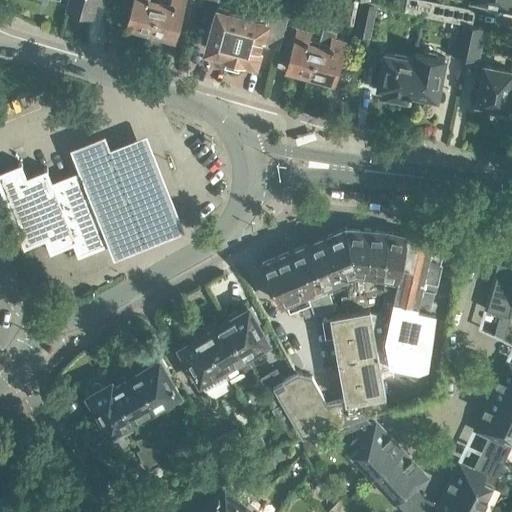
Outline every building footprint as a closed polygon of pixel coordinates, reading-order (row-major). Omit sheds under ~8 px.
[(68,0),(67,6),(92,13),(96,1),(100,2),(100,0),(68,0)] [(132,0),(126,24),(151,31),(159,0),(132,0)] [(171,0),(171,1),(166,0),(159,0),(151,31),(175,37),(185,0),(171,0)] [(279,47),(289,13),(292,0),(199,0),(199,2),(218,8),(207,46),(255,60),(260,42),(279,47)] [(306,0),(292,0),(289,13),(302,17),(306,0)] [(361,0),(358,0),(346,0),(343,22),(356,25),(361,0)] [(427,0),(406,0),(404,12),(460,23),(461,22),(472,24),(475,10),(427,0)] [(511,0),(488,0),(499,2),(499,3),(499,4),(500,6),(500,7),(501,8),(503,9),(504,10),(505,10),(507,9),(508,9),(510,8),(510,7),(511,6),(511,5),(511,0)] [(371,37),(378,5),(362,1),(356,34),(371,37)] [(473,24),(472,24),(461,22),(460,23),(454,55),(466,57),(473,24)] [(485,26),(473,24),(466,57),(478,60),(485,26)] [(287,67),(311,74),(320,41),(310,38),(311,31),(298,28),(287,67)] [(323,29),(320,41),(311,74),(334,81),(345,42),(331,39),(333,32),(323,29)] [(406,98),(407,93),(416,51),(413,51),(412,58),(385,52),(378,86),(385,88),(384,93),(406,98)] [(445,57),(416,51),(407,93),(410,94),(410,92),(430,96),(430,95),(438,96),(445,57)] [(477,105),(479,110),(486,112),(490,107),(492,107),(493,104),(511,108),(511,106),(511,86),(510,86),(511,77),(511,69),(484,65),(483,67),(476,66),(474,78),(481,79),(477,105)] [(108,243),(115,258),(185,231),(147,134),(111,149),(106,135),(72,149),(79,170),(83,168),(112,242),(108,243)] [(79,255),(108,243),(112,242),(83,168),(79,170),(53,180),(47,167),(27,175),(22,161),(0,170),(0,184),(24,246),(45,237),(51,251),(73,242),(79,255)] [(346,227),(328,235),(348,282),(350,294),(342,295),(344,307),(358,305),(357,293),(359,291),(359,274),(357,267),(347,227),(346,227)] [(349,227),(347,227),(357,267),(359,274),(359,291),(362,292),(364,304),(372,302),(371,289),(370,278),(371,269),(368,233),(362,232),(349,228),(349,227)] [(373,233),(368,233),(371,269),(370,278),(371,289),(372,302),(378,301),(380,289),(383,287),(382,287),(387,231),(386,231),(373,233)] [(386,290),(382,310),(390,312),(395,290),(396,285),(408,236),(388,231),(387,231),(382,287),(383,287),(386,290)] [(328,235),(308,244),(328,290),(348,282),(328,235)] [(382,312),(372,310),(381,365),(389,363),(418,369),(428,366),(432,336),(436,312),(435,311),(437,303),(432,302),(436,283),(438,284),(443,263),(441,263),(445,245),(432,242),(432,241),(408,236),(396,285),(395,290),(390,312),(382,310),(382,312)] [(308,244),(289,251),(315,314),(336,308),(328,290),(308,244)] [(289,251),(263,262),(279,302),(286,299),(290,310),(303,305),(307,317),(315,314),(289,251)] [(511,264),(498,260),(495,271),(498,272),(487,309),(501,313),(495,334),(504,338),(511,309),(511,264)] [(226,320),(250,359),(270,348),(252,315),(255,313),(251,306),(239,312),(236,311),(228,315),(226,319),(226,320)] [(333,315),(324,317),(327,334),(336,332),(348,399),(347,399),(347,401),(386,394),(381,365),(372,310),(371,308),(333,315)] [(204,332),(202,333),(228,377),(241,369),(239,366),(250,359),(226,320),(216,325),(212,324),(205,329),(204,332)] [(205,389),(228,377),(202,333),(201,334),(197,333),(189,338),(188,342),(177,348),(200,386),(202,385),(205,389)] [(137,370),(161,411),(183,399),(166,369),(168,369),(161,357),(150,363),(146,362),(138,367),(137,370)] [(511,359),(507,357),(490,393),(511,403),(511,359)] [(114,383),(138,424),(161,411),(137,370),(127,376),(123,375),(115,380),(114,383)] [(283,379),(274,383),(303,437),(329,428),(333,427),(353,420),(355,420),(366,416),(389,408),(388,406),(386,394),(347,401),(347,399),(327,402),(311,375),(296,372),(283,379)] [(126,430),(138,424),(114,383),(113,384),(110,380),(101,386),(100,385),(98,383),(96,382),(93,383),(91,385),(90,387),(90,390),(91,392),(87,393),(114,438),(127,431),(126,430)] [(488,437),(482,451),(503,462),(511,442),(511,403),(490,393),(472,429),(488,437)] [(333,427),(329,428),(371,472),(373,475),(399,452),(402,449),(404,447),(398,440),(377,418),(371,422),(366,416),(355,420),(353,420),(333,427)] [(164,421),(159,424),(166,435),(171,433),(164,421)] [(234,427),(224,433),(235,452),(237,451),(241,458),(249,453),(234,427)] [(224,433),(213,439),(224,458),(235,452),(224,433)] [(144,435),(136,440),(142,449),(150,444),(144,435)] [(313,436),(302,440),(305,451),(316,447),(313,436)] [(224,458),(213,439),(201,445),(212,465),(224,458)] [(399,452),(373,475),(407,511),(412,511),(424,497),(417,489),(431,476),(404,447),(402,449),(399,452)] [(441,494),(444,496),(478,511),(479,511),(503,462),(482,451),(475,466),(459,458),(441,494)] [(247,461),(247,462),(251,474),(275,467),(270,452),(247,461)] [(267,479),(258,490),(267,497),(276,487),(267,479)] [(238,511),(246,503),(238,497),(235,494),(238,491),(228,483),(219,493),(219,492),(216,495),(217,496),(202,511),(238,511)] [(478,511),(444,496),(441,494),(437,503),(424,497),(412,511),(478,511)] [(344,511),(351,505),(342,497),(327,511),(344,511)] [(264,511),(249,499),(246,503),(238,511),(264,511)]
